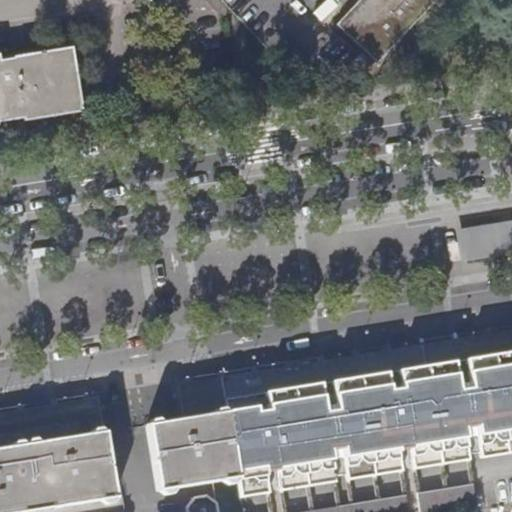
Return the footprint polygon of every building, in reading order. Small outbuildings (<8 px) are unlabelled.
[(357,0),(336,24),(377,61),(434,0),(357,0)] [(11,57),(0,58),(0,120),(23,117),(23,120),(82,111),(70,45),(13,54),(11,57)] [(460,232),(464,258),(499,253),(494,226),(460,232)] [(511,331),(222,378),(178,386),(183,416),(145,422),(155,489),(235,476),(237,490),(241,490),(265,485),(263,469),(276,467),(278,483),(331,475),(345,473),(399,464),(395,448),(408,445),(411,462),(465,454),(480,451),(511,445),(511,331)] [(0,416),(0,511),(12,511),(113,496),(102,430),(98,431),(94,402),(0,416)] [(511,451),(511,445),(480,451),(482,457),(511,451)] [(466,459),(465,454),(411,462),(412,468),(466,459)] [(399,469),(399,464),(345,473),(346,478),(399,469)] [(332,480),(331,475),(278,483),(279,489),(332,480)] [(415,492),(418,511),(458,511),(475,509),(470,482),(415,492)] [(266,491),(265,485),(241,490),(241,495),(266,491)] [(297,511),(405,511),(403,494),(297,511)] [(217,511),(216,502),(205,495),(192,497),(185,507),(185,511),(217,511)]
